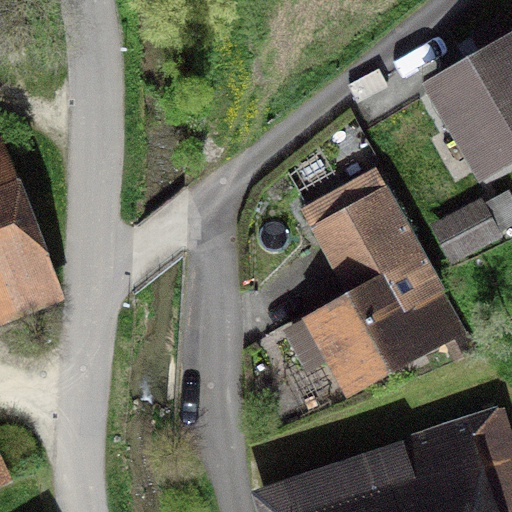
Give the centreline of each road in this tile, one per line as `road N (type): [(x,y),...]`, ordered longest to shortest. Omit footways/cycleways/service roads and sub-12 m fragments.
road 1 (residential): [(234,511),(222,415),(218,191)]
road 2 (residential): [(218,191),(453,0)]
road 3 (residential): [(95,0),(101,90),(92,268)]
road 4 (residential): [(92,268),(82,511)]
road 5 (residential): [(92,268),(135,257),(218,191)]
